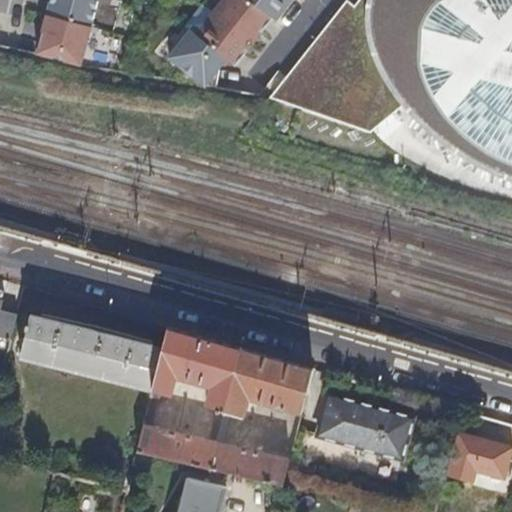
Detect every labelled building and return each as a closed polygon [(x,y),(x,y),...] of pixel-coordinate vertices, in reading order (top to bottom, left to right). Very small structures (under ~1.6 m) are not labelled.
[(50,0),(47,13),(91,25),(97,0),(50,0)] [(262,31),(272,18),(248,0),(222,0),(214,11),(253,42),(262,31)] [(285,8),(291,0),(248,0),(272,18),(275,21),(285,8)] [(276,101),(369,133),(373,129),(389,144),(441,177),(483,192),(511,199),(511,178),(483,168),(437,136),(403,104),(377,63),(367,33),(368,0),(366,0),(358,13),(347,6),(276,101)] [(511,0),(368,0),(367,33),(377,63),(403,104),(437,136),(483,168),(511,178),(511,0)] [(242,56),(253,42),(214,11),(195,35),(226,59),(235,65),(242,56)] [(43,26),(36,52),(58,59),(80,65),(91,25),(47,13),(43,26)] [(190,31),(168,59),(204,87),(214,89),(218,76),(220,66),(226,59),(195,35),(190,31)] [(0,310),(0,308),(2,301),(0,300),(0,336),(11,339),(17,315),(0,310)] [(153,389),(163,349),(31,316),(22,356),(153,389)] [(169,327),(163,349),(153,389),(146,418),(138,451),(211,468),(217,442),(221,426),(241,348),(204,337),(169,327)] [(253,398),(302,412),(312,368),(275,357),(241,348),(221,426),(225,426),(227,425),(230,412),(243,416),(247,400),(253,398)] [(412,420),(328,397),(318,436),(402,459),(412,420)] [(0,453),(9,418),(0,416),(0,453)] [(211,468),(275,483),(283,485),(288,469),(290,460),(217,442),(211,468)] [(511,478),(511,456),(479,447),(469,486),(507,497),(511,478)] [(219,511),(226,487),(187,478),(178,511),(219,511)] [(271,496),(280,498),(283,485),(275,483),(271,496)]
